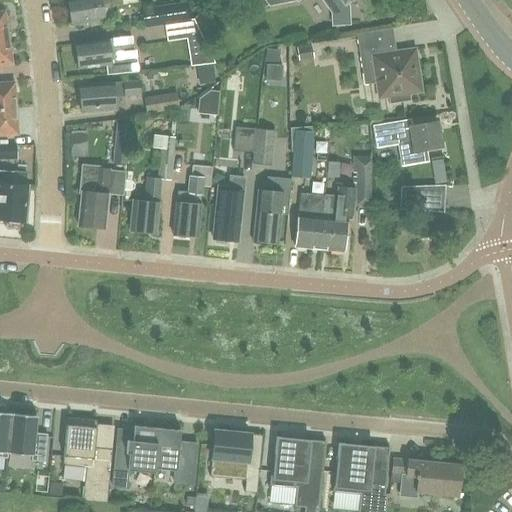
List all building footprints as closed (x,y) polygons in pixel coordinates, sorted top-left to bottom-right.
[(66,0),(70,24),(102,19),(102,18),(110,17),(112,14),(111,6),(121,4),(133,3),(132,0),(66,0)] [(262,0),(259,3),(254,7),(258,12),(268,5),(270,6),(292,0),(297,0),(298,0),(322,0),(332,13),(333,25),(348,25),(347,7),(345,3),(348,0),(262,0)] [(144,26),(187,20),(185,4),(141,10),(144,26)] [(204,28),(214,21),(206,10),(196,17),(204,28)] [(166,42),(200,36),(192,20),(163,24),(166,42)] [(377,101),(390,98),(391,103),(388,104),(388,105),(410,102),(410,100),(409,100),(408,92),(418,90),(411,48),(394,51),(391,29),(355,34),(363,85),(375,83),(377,101)] [(7,37),(0,38),(0,65),(11,64),(7,37)] [(130,37),(73,43),(76,69),(105,65),(106,74),(137,71),(135,50),(132,51),(130,37)] [(80,112),(114,110),(113,97),(139,95),(138,81),(78,85),(80,112)] [(0,109),(15,108),(13,82),(0,83),(0,109)] [(210,91),(199,99),(218,101),(219,92),(210,91)] [(145,115),(176,110),(178,110),(175,93),(143,98),(145,115)] [(15,108),(0,109),(0,135),(16,135),(15,108)] [(398,144),(401,166),(429,161),(426,148),(440,146),(436,120),(412,124),(411,119),(372,125),(376,147),(398,144)] [(125,166),(129,125),(116,124),(111,165),(125,166)] [(251,164),(255,130),(234,128),(232,151),(252,153),(250,164),(251,164)] [(255,130),(251,164),(272,166),(275,131),(255,130)] [(174,140),(174,138),(161,137),(156,180),(145,178),(143,202),(131,201),(128,231),(154,233),(160,180),(170,181),(174,140)] [(0,160),(16,161),(16,145),(0,145),(0,160)] [(309,178),(311,153),(292,152),(290,177),(309,178)] [(356,182),(356,188),(371,187),(370,162),(356,162),(356,182)] [(78,193),(80,193),(76,226),(103,229),(109,170),(98,169),(98,167),(81,166),(78,193)] [(174,202),(171,234),(175,235),(176,235),(178,238),(184,239),(187,236),(196,237),(201,186),(209,187),(211,168),(192,166),(191,177),(188,177),(187,192),(177,191),(176,202),(174,202)] [(0,219),(7,220),(9,224),(18,225),(21,221),(22,221),(25,189),(23,189),(24,173),(0,170),(0,219)] [(229,177),(228,187),(217,186),(211,239),(215,239),(214,243),(227,245),(227,240),(236,241),(243,178),(229,177)] [(322,198),(320,223),(318,249),(342,251),(345,219),(350,219),(353,188),(336,186),(335,199),(324,198),(322,198)] [(402,186),(401,210),(425,211),(425,208),(426,186),(402,186)] [(255,210),(252,242),(275,245),(278,215),(279,214),(286,214),(288,191),(266,188),(259,188),(259,190),(257,190),(255,210)] [(320,223),(322,198),(324,198),(324,196),(298,194),(297,214),(293,247),(318,249),(320,223)] [(7,454),(11,414),(0,412),(0,457),(7,459),(8,454),(7,454)] [(37,417),(11,414),(7,454),(8,454),(31,456),(31,461),(45,462),(47,434),(35,433),(37,417)] [(94,448),(97,420),(67,418),(62,465),(85,468),(82,501),(107,503),(112,450),(94,448)] [(154,473),(155,468),(154,468),(158,428),(134,426),(133,430),(132,441),(117,439),(112,486),(127,488),(129,470),(154,473)] [(155,468),(174,470),(172,482),(193,484),(197,444),(179,443),(180,431),(158,428),(154,468),(155,468)] [(259,469),(247,468),(250,434),(214,431),(210,477),(245,480),(244,492),(256,493),(259,469)] [(276,437),(273,463),(271,463),(269,485),(296,488),(294,507),(304,508),(303,511),(318,511),(326,442),(276,437)] [(385,511),(387,496),(387,495),(385,494),(387,471),(371,470),(374,447),(338,443),(336,465),(335,465),(332,492),(360,494),(357,511),(385,511)] [(457,496),(460,466),(392,459),(390,473),(390,482),(400,483),(399,495),(414,497),(414,492),(457,496)]
